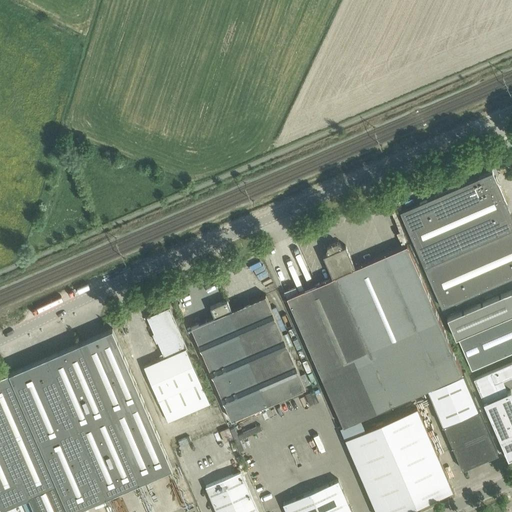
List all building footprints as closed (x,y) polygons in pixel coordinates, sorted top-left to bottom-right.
[(492,170),(484,174),(400,211),(424,267),(432,284),(442,307),(511,276),(511,216),(497,182),(498,181),(496,176),(495,176),(492,170)] [(445,333),(407,245),(354,266),(345,245),(342,246),(341,245),(340,243),(337,242),(335,242),(329,245),(327,246),(326,248),(327,251),(327,252),(323,254),(332,276),(287,296),(325,385),(341,423),(462,371),(445,333)] [(456,338),(459,337),(472,369),(511,351),(511,289),(505,293),(504,292),(447,317),(456,338)] [(231,309),(227,299),(210,306),(214,316),(191,326),(231,420),(306,388),(265,294),(231,309)] [(164,356),(144,365),(168,421),(210,403),(187,349),(188,349),(169,306),(147,316),(154,332),(153,333),(156,341),(157,340),(164,356)] [(0,506),(1,508),(21,500),(28,496),(35,511),(69,511),(172,467),(113,329),(112,328),(81,341),(80,342),(78,343),(59,351),(47,356),(9,372),(0,376),(0,506)] [(443,423),(462,468),(498,453),(496,449),(478,408),(463,372),(427,388),(443,423)] [(491,372),(474,379),(483,401),(508,458),(511,456),(511,393),(510,390),(507,391),(502,380),(495,383),(491,372)] [(377,511),(398,511),(452,489),(417,406),(345,437),(377,511)] [(257,426),(236,433),(234,426),(228,428),(232,442),(225,444),(228,452),(244,446),(241,437),(259,431),(257,426)] [(258,511),(240,470),(205,485),(216,511),(258,511)] [(283,502),(287,511),(352,511),(338,479),(283,502)] [(277,511),(273,501),(263,505),(266,511),(277,511)]
